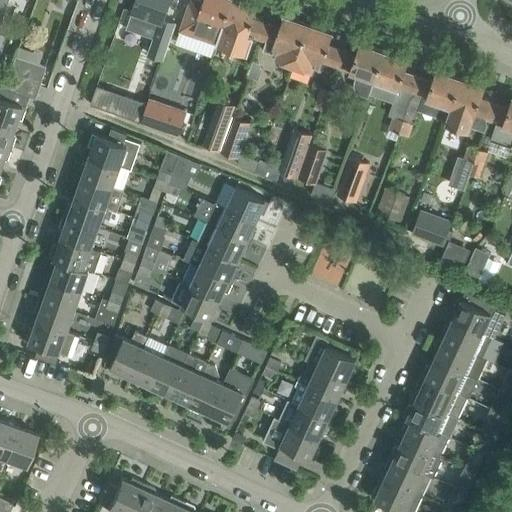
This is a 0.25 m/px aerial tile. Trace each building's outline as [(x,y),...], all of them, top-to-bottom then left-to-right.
[(0,0),(0,14),(1,15),(3,15),(8,0),(0,0)] [(135,0),(126,27),(153,37),(156,27),(171,32),(175,20),(163,16),(169,0),(135,0)] [(216,42),(222,26),(230,0),(203,0),(190,0),(180,30),(216,42)] [(248,52),(253,36),(258,38),(263,21),(253,17),(257,5),(242,0),(230,0),(222,26),(216,42),(247,53),(248,52)] [(298,53),(308,23),(284,15),(279,27),(268,23),(263,39),(266,40),(263,49),(276,53),(274,58),(278,59),(281,64),(289,67),(292,64),(294,65),(298,53)] [(334,64),(340,48),(329,44),(333,32),(308,23),(298,53),(294,65),(313,72),(315,66),(320,68),(323,60),(334,64)] [(148,53),(162,58),(171,32),(156,27),(153,37),(148,53)] [(374,78),(385,50),(360,42),(356,54),(344,50),(338,66),(357,72),(355,79),(354,82),(354,84),(354,85),(356,89),(357,91),(359,92),(362,94),(368,96),(374,78)] [(411,91),(416,75),(405,71),(409,59),(385,50),(374,78),(398,87),(389,114),(394,116),(389,128),(399,131),(403,118),(413,92),(411,91)] [(4,88),(14,91),(35,98),(45,66),(15,55),(4,88)] [(451,105),(461,77),(436,68),(432,80),(421,76),(415,93),(413,92),(403,118),(399,131),(408,134),(413,121),(422,95),(451,105)] [(487,118),(492,102),(481,98),(485,86),(461,77),(451,105),(452,106),(446,122),(468,130),(470,124),(478,127),(481,116),(487,118)] [(14,91),(4,88),(0,86),(0,120),(14,125),(17,117),(21,118),(26,105),(11,100),(14,91)] [(325,102),(330,89),(321,86),(317,99),(314,107),(322,110),(325,102)] [(116,112),(140,120),(146,103),(123,95),(116,112)] [(511,96),(508,107),(497,103),(491,120),(496,121),(490,138),(511,145),(511,96)] [(141,121),(179,134),(187,110),(149,97),(141,121)] [(220,150),(233,114),(215,108),(202,143),(220,150)] [(238,156),(251,121),(233,114),(220,150),(238,156)] [(11,133),(14,125),(0,120),(0,142),(11,147),(15,135),(11,133)] [(126,137),(128,132),(112,126),(108,137),(93,132),(88,144),(93,146),(90,154),(132,169),(141,143),(126,137)] [(298,176),(310,141),(313,133),(294,126),(279,169),(298,176)] [(310,141),(298,176),(315,183),(316,183),(317,182),(328,148),(310,141)] [(11,147),(0,142),(0,163),(2,158),(7,159),(11,147)] [(469,171),(479,146),(469,142),(460,167),(469,171)] [(479,146),(469,171),(478,175),(488,149),(479,146)] [(353,153),(338,192),(358,199),(373,161),(353,153)] [(131,169),(132,169),(90,154),(87,162),(82,161),(78,173),(123,189),(130,169),(131,169)] [(168,181),(171,173),(159,169),(156,177),(157,177),(168,181)] [(116,209),(123,189),(78,173),(74,185),(78,187),(75,195),(101,204),(106,206),(116,209)] [(181,186),(184,178),(171,173),(168,181),(181,186)] [(168,181),(157,177),(154,185),(150,197),(157,200),(161,188),(165,189),(168,181)] [(179,194),(181,186),(168,181),(165,189),(179,194)] [(227,206),(256,220),(260,211),(264,213),(270,201),(237,185),(227,206)] [(377,210),(401,219),(410,195),(386,186),(377,210)] [(106,206),(101,204),(75,195),(73,203),(68,202),(64,214),(99,226),(106,206)] [(203,196),(195,214),(207,220),(207,221),(252,241),(257,229),(253,227),(256,220),(227,206),(216,201),(216,202),(203,196)] [(140,209),(137,216),(150,221),(152,213),(140,209)] [(420,210),(412,232),(443,244),(449,229),(452,222),(420,210)] [(92,247),(99,226),(64,214),(59,226),(64,227),(61,237),(92,247)] [(166,227),(169,218),(157,214),(155,222),(166,227)] [(137,216),(135,225),(147,229),(150,221),(137,216)] [(246,252),(252,241),(207,221),(197,240),(238,259),(242,250),(246,252)] [(164,234),(166,227),(155,222),(152,230),(164,234)] [(92,247),(61,237),(58,244),(54,242),(49,255),(54,257),(88,268),(95,270),(101,251),(92,247)] [(238,259),(197,240),(194,238),(185,257),(200,265),(233,280),(239,268),(235,266),(238,259)] [(448,244),(441,258),(462,267),(470,249),(450,240),(448,244)] [(152,268),(155,259),(160,248),(147,244),(143,255),(140,264),(152,268)] [(478,278),(482,269),(482,268),(490,251),(476,245),(465,273),(478,278)] [(135,262),(138,253),(126,249),(123,258),(135,262)] [(81,289),(88,268),(54,257),(50,269),(54,270),(51,279),(81,289)] [(132,270),(135,262),(123,258),(121,266),(132,270)] [(149,276),(152,268),(140,264),(137,272),(149,276)] [(228,291),(233,280),(200,265),(191,284),(191,285),(220,298),(224,289),(228,291)] [(74,310),(81,289),(51,279),(48,287),(44,285),(40,297),(74,310)] [(220,298),(191,285),(191,284),(182,280),(173,300),(215,320),(216,319),(221,307),(217,305),(220,298)] [(112,290),(109,299),(120,303),(123,294),(112,290)] [(494,338),(505,314),(493,308),(495,304),(465,290),(462,298),(458,296),(452,308),(456,310),(453,318),(491,336),(491,337),(494,338)] [(67,330),(74,310),(40,297),(35,309),(40,311),(37,320),(67,330)] [(159,312),(164,302),(156,298),(151,309),(159,312)] [(118,311),(120,303),(108,299),(106,307),(118,311)] [(167,316),(172,306),(164,302),(159,312),(167,316)] [(195,316),(191,327),(199,331),(204,320),(203,320),(195,316)] [(299,323),(288,318),(287,318),(284,326),(296,331),(299,323)] [(482,356),(491,337),(491,336),(453,318),(449,326),(445,324),(439,336),(482,356)] [(67,331),(67,330),(37,320),(34,327),(30,326),(25,339),(73,355),(80,335),(67,331)] [(204,320),(199,331),(207,335),(212,324),(211,323),(204,320)] [(217,340),(222,328),(212,324),(207,335),(217,340)] [(222,328),(217,340),(237,349),(242,337),(222,328)] [(149,335),(136,329),(131,339),(116,332),(108,355),(114,358),(109,370),(121,375),(123,371),(131,374),(144,345),(145,345),(149,335)] [(106,344),(109,336),(97,331),(94,340),(106,344)] [(487,358),(482,356),(439,336),(434,347),(438,349),(434,358),(475,377),(478,379),(487,358)] [(246,353),(251,341),(242,337),(237,349),(246,353)] [(104,352),(106,344),(94,340),(91,347),(104,352)] [(169,392),(188,351),(170,343),(164,354),(163,354),(148,387),(161,393),(163,389),(169,392)] [(317,365),(351,380),(356,368),(352,366),(356,357),(327,344),(317,365)] [(163,354),(145,345),(144,345),(131,374),(139,378),(137,383),(148,387),(163,354)] [(187,405),(208,360),(188,351),(169,392),(178,396),(176,401),(187,405)] [(266,365),(276,370),(280,360),(270,356),(266,365)] [(478,379),(475,377),(434,358),(431,365),(427,363),(421,376),(455,391),(467,397),(468,396),(469,397),(478,379)] [(222,380),(217,378),(218,375),(220,375),(216,363),(214,363),(208,360),(187,405),(200,411),(202,407),(209,410),(222,380)] [(351,380),(317,365),(310,361),(305,372),(300,374),(297,379),(337,398),(341,389),(346,391),(351,380)] [(273,376),(276,370),(266,365),(263,372),(273,376)] [(243,403),(255,378),(229,366),(222,380),(209,410),(218,414),(216,418),(228,424),(239,401),(243,403)] [(459,416),(467,397),(455,391),(421,376),(416,387),(420,389),(416,398),(458,417),(459,416)] [(334,405),(337,398),(297,379),(295,383),(298,388),(292,400),(300,403),(299,404),(333,420),(338,407),(334,405)] [(511,394),(511,392),(511,383),(504,380),(500,389),(511,394)] [(509,400),(511,394),(500,389),(497,395),(491,407),(491,406),(490,408),(507,416),(507,415),(503,412),(509,400)] [(248,405),(260,410),(264,400),(252,395),(248,405)] [(449,436),(458,417),(416,398),(413,404),(409,402),(403,415),(407,417),(449,436)] [(328,430),(333,420),(299,404),(290,424),(319,437),(323,428),(328,430)] [(257,416),(260,410),(248,405),(245,411),(257,416)] [(498,435),(507,416),(490,408),(485,418),(490,421),(486,430),(498,435)] [(319,437),(290,424),(276,417),(266,441),(280,448),(282,444),(315,459),(320,446),(316,444),(319,437)] [(440,455),(449,436),(407,417),(402,428),(406,430),(403,439),(444,457),(440,455)] [(5,457),(17,425),(0,418),(0,468),(1,469),(5,457)] [(17,425),(5,457),(26,465),(38,432),(17,425)] [(495,441),(498,435),(486,430),(483,436),(495,441)] [(434,476),(444,457),(403,439),(399,446),(395,444),(389,456),(431,476),(432,475),(434,476)] [(422,495),(431,476),(389,456),(384,467),(388,469),(385,477),(422,495)] [(476,472),(479,464),(468,458),(464,467),(476,472)] [(472,479),(476,472),(464,467),(461,474),(472,479)] [(121,511),(127,511),(142,481),(132,476),(130,480),(121,476),(117,485),(108,481),(98,501),(121,511)] [(406,511),(414,511),(422,495),(385,477),(381,485),(377,483),(371,496),(406,511)] [(150,511),(159,494),(153,491),(155,487),(142,481),(127,511),(150,511)] [(174,511),(181,499),(171,494),(169,498),(159,494),(150,511),(174,511)] [(0,510),(3,511),(9,511),(14,503),(0,496),(0,510)] [(458,511),(461,503),(450,498),(446,505),(458,511)] [(198,511),(192,509),(194,505),(181,499),(174,511),(198,511)]
